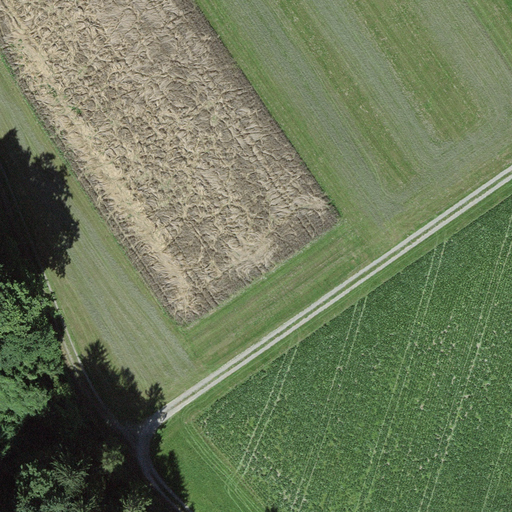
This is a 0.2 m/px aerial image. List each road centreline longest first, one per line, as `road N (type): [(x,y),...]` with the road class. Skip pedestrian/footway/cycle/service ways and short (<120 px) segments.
road 1 (track): [(511,178),(122,448)]
road 2 (track): [(122,448),(69,361),(0,186)]
